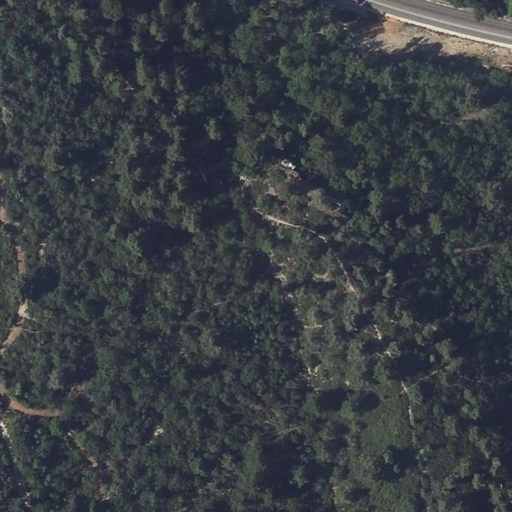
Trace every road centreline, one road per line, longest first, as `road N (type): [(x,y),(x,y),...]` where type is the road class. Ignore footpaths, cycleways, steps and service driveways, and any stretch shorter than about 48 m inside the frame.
road 1 (track): [(0,385),(25,407),(64,412),(108,511)]
road 2 (track): [(0,190),(26,291),(23,315),(0,350)]
